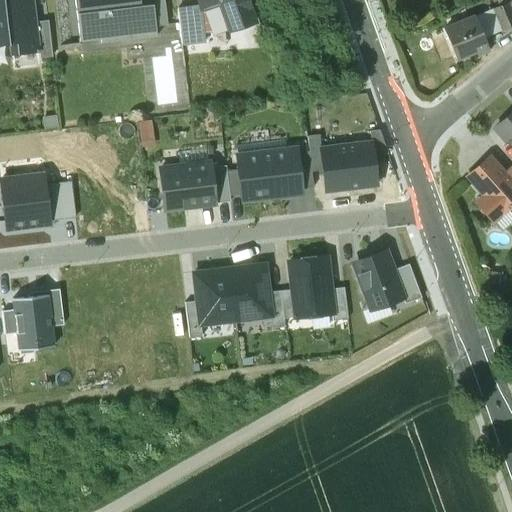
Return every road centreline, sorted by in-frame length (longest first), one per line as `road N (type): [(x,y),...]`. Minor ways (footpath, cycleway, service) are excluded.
road 1 (residential): [(428,209),(0,262)]
road 2 (track): [(464,317),(115,511)]
road 3 (tertiary): [(511,449),(428,209)]
road 4 (tertiary): [(404,141),(354,0)]
road 5 (tertiary): [(404,141),(511,55)]
